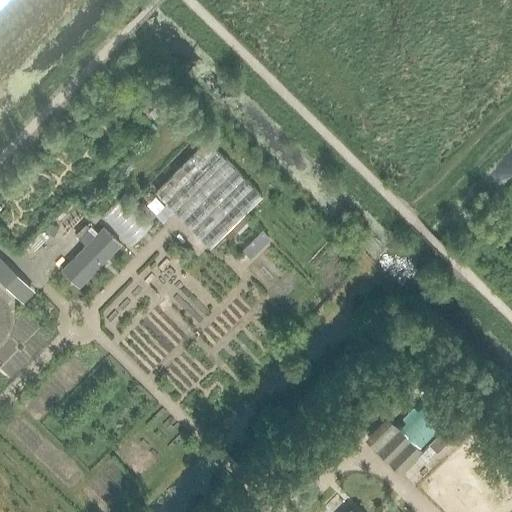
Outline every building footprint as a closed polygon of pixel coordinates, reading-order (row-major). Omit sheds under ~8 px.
[(208,246),(262,192),(204,135),(151,189),(208,246)] [(121,240),(151,225),(134,191),(104,207),(121,240)] [(260,227),(242,248),(252,257),(270,236),(260,227)] [(105,228),(63,271),(78,286),(120,243),(105,228)] [(231,228),(224,235),(229,240),(236,233),(231,228)] [(38,290),(29,282),(18,293),(26,302),(38,290)] [(406,375),(393,386),(401,394),(413,383),(406,375)] [(400,429),(378,451),(400,473),(422,451),(400,429)]
